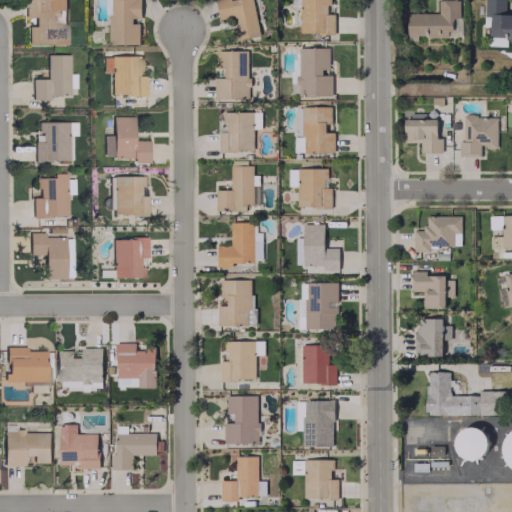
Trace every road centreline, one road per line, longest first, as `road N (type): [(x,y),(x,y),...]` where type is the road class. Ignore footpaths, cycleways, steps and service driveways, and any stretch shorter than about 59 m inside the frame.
road 1 (tertiary): [(373,0),(378,511)]
road 2 (residential): [(178,28),(183,511)]
road 3 (residential): [(183,503),(0,504)]
road 4 (residential): [(0,304),(181,304)]
road 5 (residential): [(376,189),(511,189)]
